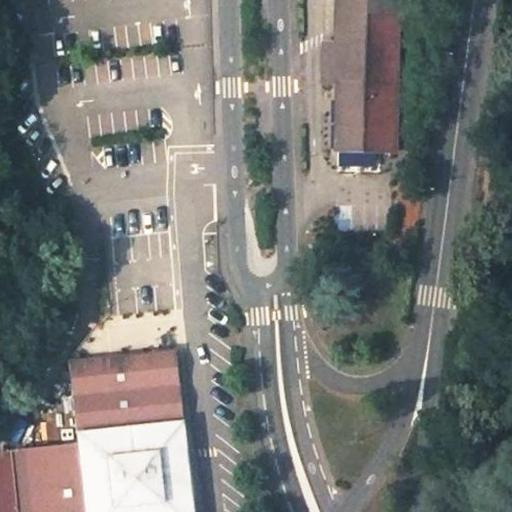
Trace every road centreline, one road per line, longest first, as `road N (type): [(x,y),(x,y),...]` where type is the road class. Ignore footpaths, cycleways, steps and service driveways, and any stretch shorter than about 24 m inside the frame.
road 1 (primary): [(474,0),(429,325)]
road 2 (secondary): [(230,0),(237,254),(239,276),(256,290)]
road 3 (secondary): [(289,263),(281,0)]
road 4 (secondary): [(256,290),(263,399),(297,511)]
road 5 (primary): [(429,325),(396,438),(347,511)]
road 6 (primary): [(412,511),(429,325)]
road 7 (secondary): [(429,325),(409,364),(363,387),(331,380),(291,338)]
road 8 (secondary): [(335,511),(302,421),(291,338)]
